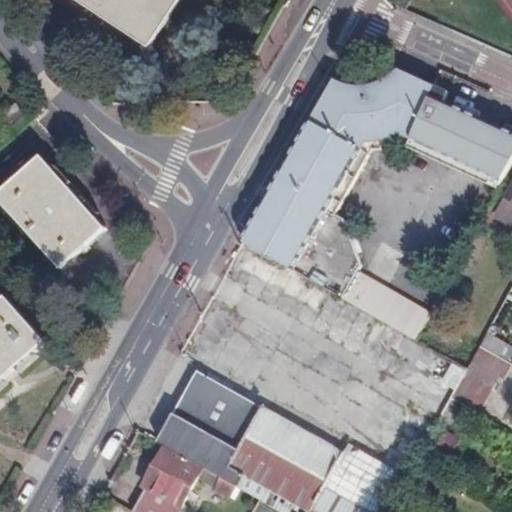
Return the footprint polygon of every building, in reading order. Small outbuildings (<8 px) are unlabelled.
[(173,0),(101,0),(151,33),(173,0)] [(287,167),(278,182),(287,186),(340,93),(351,96),(361,97),(373,96),(384,92),(393,88),(401,81),(433,96),(437,86),(430,83),(399,68),(394,74),(381,82),(365,85),(350,84),(337,78),(287,167)] [(245,242),(406,334),(420,310),(359,274),(362,268),(345,220),(339,215),(373,153),(379,139),(404,131),(412,135),(433,96),(401,81),(393,88),(384,92),(373,96),(361,97),(351,96),(340,93),(287,186),(278,182),(245,242)] [(437,86),(433,96),(445,101),(449,92),(437,86)] [(412,135),(507,182),(511,172),(511,134),(445,101),(433,96),(412,135)] [(0,125),(9,135),(28,119),(18,107),(0,122),(0,125)] [(405,144),(502,191),(507,182),(412,135),(404,131),(379,139),(373,153),(405,144)] [(109,232),(44,159),(1,198),(64,271),(109,232)] [(511,191),(498,217),(511,224),(511,191)] [(0,387),(46,345),(6,301),(0,306),(0,387)] [(467,408),(480,416),(501,377),(509,381),(511,375),(511,365),(482,348),(470,370),(453,400),(467,408)] [(363,451),(349,456),(198,371),(166,429),(270,487),(267,492),(270,494),(264,506),(274,511),(390,511),(411,474),(363,451)] [(467,408),(453,400),(446,413),(460,420),(467,408)] [(473,428),(480,416),(467,408),(460,420),(473,428)] [(168,451),(134,511),(180,511),(204,471),(242,492),(247,481),(267,492),(270,487),(166,429),(157,445),(168,451)] [(400,468),(407,452),(390,444),(383,460),(400,468)] [(354,446),(349,456),(363,451),(354,446)]
